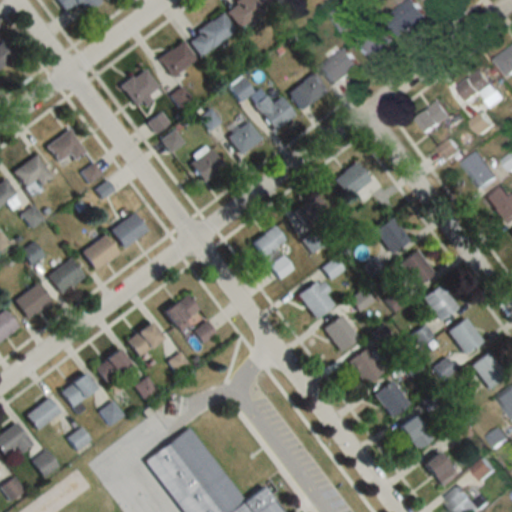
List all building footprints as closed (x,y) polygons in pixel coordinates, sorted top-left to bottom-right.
[(97,2),(95,0),(55,0),(63,10),(77,0),(85,11),(97,2)] [(271,2),(269,0),(232,0),(223,6),(236,26),(271,2)] [(398,35),(425,15),(413,0),(406,0),(384,16),(398,35)] [(422,0),(429,9),(442,0),(422,0)] [(233,29),(219,12),(185,39),(199,56),(233,29)] [(358,37),(372,55),(392,40),(378,21),(358,37)] [(0,65),(15,54),(2,38),(0,40),(0,65)] [(169,76),(193,60),(180,41),(156,56),(169,76)] [(511,71),(511,45),(493,58),(505,76),(511,71)] [(318,67),(332,85),(358,65),(344,46),(318,67)] [(148,98),(145,95),(156,86),(140,67),(117,87),(136,109),(148,98)] [(468,101),(479,92),(490,107),(502,98),(480,69),(457,87),(468,101)] [(325,90),(312,72),(289,88),(302,106),(325,90)] [(237,100),(249,90),(239,78),(227,87),(237,100)] [(269,102),(263,94),(251,104),(272,130),(292,113),(277,95),(269,102)] [(448,116),(438,101),(415,118),(426,133),(448,116)] [(207,128),(216,120),(207,109),(198,117),(207,128)] [(153,132),(166,122),(158,112),(145,121),(153,132)] [(237,154),(258,139),(245,121),(224,135),(237,154)] [(82,151),(66,129),(44,146),(60,167),(82,151)] [(165,151),(180,144),(173,129),(158,136),(165,151)] [(458,149),(448,139),(436,150),(446,160),(458,149)] [(220,162),(202,147),(186,165),(204,181),(220,162)] [(495,177),(476,151),(459,164),(478,189),(495,177)] [(48,177),(33,155),(11,170),(26,192),(48,177)] [(382,187),(372,174),(366,178),(354,162),(330,180),(345,199),(355,191),(363,201),(382,187)] [(0,180),(0,204),(13,195),(2,179),(0,180)] [(111,192),(106,182),(93,188),(99,198),(111,192)] [(484,197),(502,223),(511,215),(511,202),(500,186),(484,197)] [(291,210),(301,226),(324,210),(313,195),(291,210)] [(144,230),(129,212),(107,231),(121,248),(144,230)] [(388,254),(406,241),(389,217),(371,231),(388,254)] [(248,242),(275,279),(289,269),(273,247),(282,240),(272,226),(248,242)] [(320,244),(310,233),(300,241),(310,253),(320,244)] [(115,254),(101,235),(78,252),(92,271),(115,254)] [(19,252),(28,264),(40,254),(30,243),(19,252)] [(396,263),(413,286),(431,273),(414,250),(396,263)] [(81,277),(68,258),(44,275),(57,294),(81,277)] [(326,279),(340,270),(332,259),(319,268),(326,279)] [(315,279),(295,295),(313,318),(332,303),(315,279)] [(23,319),(48,303),(35,284),(11,300),(23,319)] [(420,297),(436,320),(454,307),(438,284),(420,297)] [(180,339),(191,331),(199,344),(213,335),(185,293),(160,310),(180,339)] [(0,339),(15,326),(0,308),(0,339)] [(320,328),(336,351),(355,338),(339,315),(320,328)] [(462,354),(480,341),(462,317),(444,331),(462,354)] [(135,356),(159,338),(146,322),(123,340),(135,356)] [(380,371),(363,348),(345,361),(362,384),(380,371)] [(91,367),(103,382),(125,363),(113,349),(91,367)] [(468,365),(486,388),(504,374),(486,351),(468,365)] [(57,390),(69,405),(92,388),(80,372),(57,390)] [(132,385),(141,398),(153,389),(144,377),(132,385)] [(405,406),(391,381),(371,391),(385,416),(405,406)] [(511,420),(511,383),(494,397),(511,420)] [(22,414),(34,429),(57,411),(45,396),(22,414)] [(121,415),(110,399),(95,410),(106,426),(121,415)] [(429,439),(412,414),(396,426),(413,450),(429,439)] [(0,431),(0,454),(1,455),(10,449),(14,455),(29,445),(14,422),(0,431)] [(278,511),(261,487),(240,501),(188,426),(150,452),(144,461),(179,511),(278,511)] [(87,440),(78,427),(64,436),(74,450),(87,440)] [(55,467),(44,450),(28,460),(39,477),(55,467)] [(454,475),(436,451),(420,463),(438,487),(454,475)] [(0,489),(6,499),(19,491),(11,478),(0,484),(0,489)] [(445,499),(455,511),(476,511),(479,509),(460,486),(445,499)]
